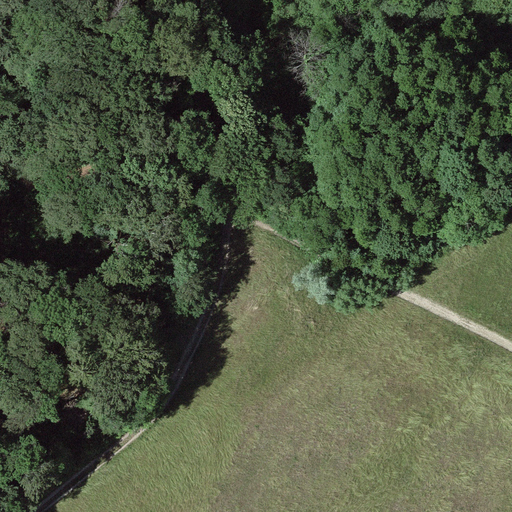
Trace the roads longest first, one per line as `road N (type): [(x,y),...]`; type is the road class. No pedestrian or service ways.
road 1 (track): [(35,511),(154,418),(227,202)]
road 2 (track): [(227,202),(511,349)]
